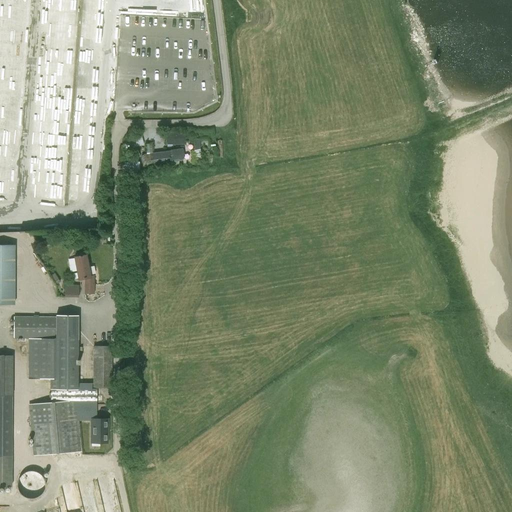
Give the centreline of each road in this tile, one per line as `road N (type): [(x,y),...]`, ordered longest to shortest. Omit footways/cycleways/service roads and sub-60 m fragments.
road 1 (unclassified): [(117,175),(115,143),(130,125),(225,116),(213,0)]
road 2 (unknown): [(0,215),(17,216),(34,0)]
